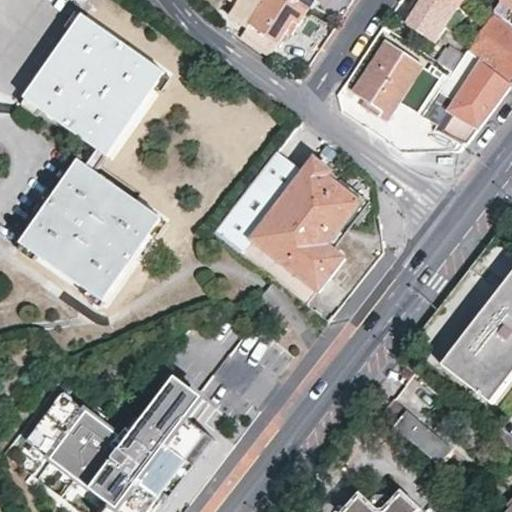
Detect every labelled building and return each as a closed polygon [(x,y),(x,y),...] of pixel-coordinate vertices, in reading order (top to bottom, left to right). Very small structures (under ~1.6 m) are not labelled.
[(292,33),(308,9),(293,0),(263,0),(243,0),(233,15),(250,27),(252,24),(278,42),(287,30),(292,33)] [(293,0),(308,9),(314,0),(293,0)] [(460,6),(450,0),(416,0),(412,7),(417,12),(409,24),(437,42),(460,6)] [(511,6),(504,0),(500,0),(495,9),(511,22),(511,6)] [(511,22),(495,9),(486,22),(467,51),(511,84),(511,83),(511,22)] [(84,16),(27,99),(92,147),(81,163),(79,161),(22,243),(104,300),(161,220),(95,173),(108,155),(110,156),(167,74),(84,16)] [(389,43),(356,91),(370,101),(366,105),(390,122),(391,120),(388,119),(423,66),(389,43)] [(449,49),(440,61),(455,70),(463,58),(449,49)] [(497,104),(511,84),(467,51),(463,58),(455,70),(445,85),(460,97),(453,109),(478,128),(497,104)] [(305,172),(276,151),(213,233),(240,254),(252,241),(305,172)] [(316,158),(305,172),(252,241),(319,292),(321,293),(347,258),(333,247),(366,203),(331,176),(335,172),(316,158)] [(252,241),(240,254),(307,306),(319,292),(252,241)] [(511,386),(511,278),(444,366),(497,407),(511,386)] [(162,389),(169,393),(178,381),(172,376),(162,389)] [(66,392),(29,440),(35,444),(48,454),(114,505),(108,511),(152,511),(211,435),(191,420),(207,399),(198,392),(180,379),(178,381),(169,393),(147,421),(137,434),(131,442),(106,423),(93,413),(66,392)] [(456,452),(420,420),(397,400),(384,415),(391,422),(407,437),(441,468),(456,452)] [(97,407),(93,413),(106,423),(110,417),(97,407)] [(131,430),(137,434),(147,421),(141,417),(131,430)] [(211,435),(152,511),(163,511),(194,472),(218,441),(211,435)] [(48,454),(35,444),(30,450),(44,460),(48,454)] [(420,511),(421,511),(404,496),(401,500),(391,511),(386,511),(380,511),(376,508),(364,498),(353,511),(420,511)] [(397,496),(385,497),(376,508),(380,511),(386,511),(391,511),(401,500),(397,496)]
